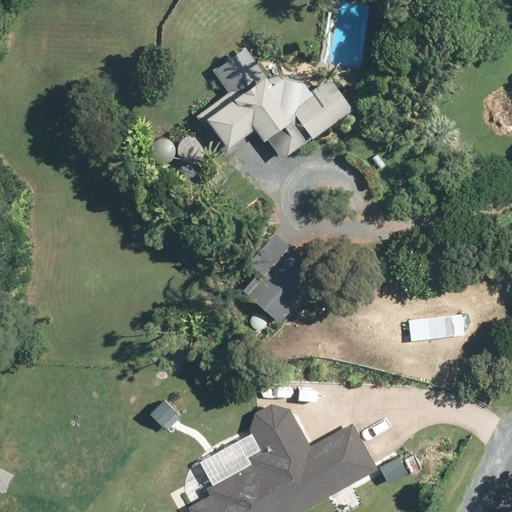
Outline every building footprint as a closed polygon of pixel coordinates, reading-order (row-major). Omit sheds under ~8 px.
[(196,112),(227,156),(260,133),(281,162),(352,110),(331,80),(315,92),(308,82),(279,77),(270,84),(246,51),(214,74),(226,91),(196,112)] [(309,276),(274,236),(243,262),(254,274),(239,287),(263,315),(309,276)] [(444,317),(424,317),(424,339),(445,339),(444,317)] [(196,459),(211,485),(205,488),(210,496),(187,509),(188,511),(288,511),(371,467),(347,422),(305,445),(279,398),(247,416),(253,428),(196,459)] [(0,469),(0,490),(6,493),(13,476),(0,469)]
